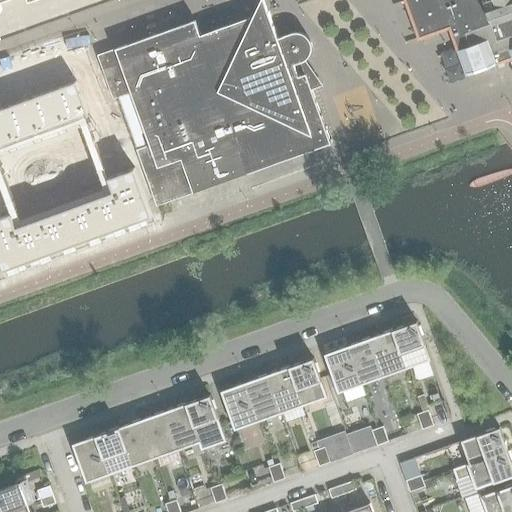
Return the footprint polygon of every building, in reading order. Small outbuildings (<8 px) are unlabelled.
[(0,0),(0,41),(115,0),(0,0)] [(277,38),(262,0),(260,0),(252,17),(200,36),(194,20),(97,55),(112,99),(130,93),(157,168),(144,172),(156,206),(330,144),(305,74),(297,77),(293,65),(301,62),(303,62),(305,61),(306,59),(308,58),(309,56),(310,54),(311,52),(311,50),(311,47),(311,45),(311,43),(310,41),(309,39),(307,37),(306,36),(304,35),(302,34),(300,33),(298,32),(296,32),(293,33),(291,33),(277,38)] [(511,0),(402,0),(404,2),(405,2),(406,5),(410,17),(409,18),(410,21),(411,20),(417,36),(416,36),(417,40),(421,39),(421,38),(446,29),(447,30),(448,30),(448,31),(449,30),(456,50),(455,50),(464,76),(467,75),(467,74),(494,65),(494,66),(497,65),(497,64),(508,59),(509,61),(510,60),(510,61),(511,61),(511,63),(511,0)] [(75,82),(0,109),(0,263),(2,270),(151,216),(148,208),(134,168),(107,178),(112,191),(16,227),(0,182),(0,147),(88,116),(75,82)] [(416,322),(393,330),(406,368),(430,360),(416,322)] [(393,330),(370,338),(384,376),(406,368),(393,330)] [(370,338),(347,347),(360,385),(383,376),(370,338)] [(347,347),(324,355),(338,393),(360,385),(347,347)] [(313,359),(289,367),(303,405),(326,397),(313,359)] [(289,367),(267,375),(280,413),(303,405),(289,367)] [(267,375),(244,383),(257,421),(280,413),(267,375)] [(395,416),(381,380),(370,385),(384,420),(395,416)] [(244,383),(221,392),(234,430),(257,421),(244,383)] [(209,396),(185,404),(199,442),(201,449),(225,440),(209,396)] [(185,404),(162,412),(176,450),(199,442),(185,404)] [(430,418),(427,410),(416,414),(419,422),(430,418)] [(162,412),(140,420),(153,458),(176,450),(162,412)] [(433,426),(430,418),(419,422),(421,430),(433,426)] [(140,420),(117,428),(131,466),(153,458),(140,420)] [(385,434),(382,427),(371,431),(374,438),(385,434)] [(117,428),(95,436),(108,474),(131,466),(117,428)] [(507,450),(499,428),(461,441),(469,464),(507,450)] [(388,441),(385,434),(374,438),(376,446),(388,441)] [(95,436),(72,444),(86,483),(108,474),(95,436)] [(327,455),(324,447),(313,451),(315,459),(327,455)] [(511,475),(511,464),(507,450),(469,464),(452,470),(457,481),(471,476),(475,489),(511,475)] [(330,462),(327,455),(315,459),(318,467),(330,462)] [(282,471),(279,463),(268,467),(270,475),(282,471)] [(284,478),(282,471),(270,475),(273,482),(284,478)] [(420,476),(413,478),(417,490),(424,487),(420,476)] [(413,478),(405,481),(409,492),(417,490),(413,478)] [(328,490),(330,498),(355,489),(352,481),(328,490)] [(0,511),(26,502),(22,492),(26,491),(23,484),(20,485),(19,484),(0,490),(0,511)] [(224,492),(221,484),(209,488),(212,496),(224,492)] [(509,511),(511,511),(511,485),(480,496),(485,511),(509,511)] [(37,490),(43,507),(55,503),(49,486),(37,490)] [(226,499),(224,492),(212,496),(215,503),(226,499)] [(289,504),(292,511),(317,503),(314,495),(289,504)] [(178,508),(176,500),(164,504),(167,511),(178,508)] [(0,511),(29,511),(26,502),(0,511)]
